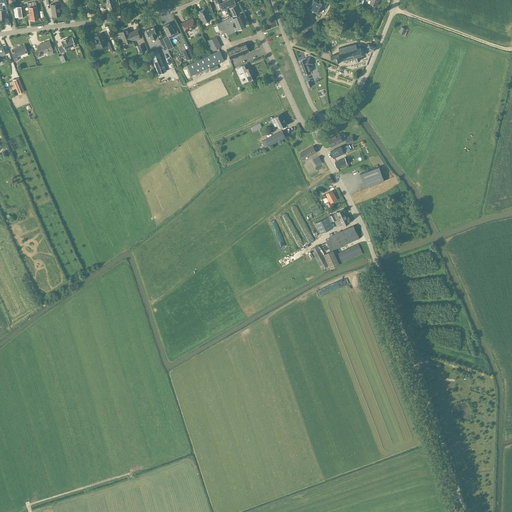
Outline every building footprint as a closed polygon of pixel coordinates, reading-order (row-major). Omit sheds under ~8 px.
[(100,0),(102,7),(107,5),(108,10),(115,8),(114,2),(117,1),(116,0),(100,0)] [(220,9),(221,10),(235,3),(233,0),(228,0),(220,4),(217,5),(219,10),(220,9)] [(324,0),(324,1),(321,0),(319,0),(319,1),(317,0),(304,0),(303,2),(309,5),(308,7),(312,9),(312,10),(314,11),(314,10),(318,13),(322,5),(325,7),(328,2),(324,0)] [(38,18),(37,6),(36,2),(27,3),(28,8),(30,20),(38,18)] [(52,17),(61,15),(59,3),(51,5),(52,17)] [(232,16),(240,13),(236,4),(225,9),(228,16),(232,14),(232,16)] [(24,6),(13,7),(14,17),(25,16),(24,6)] [(202,24),(210,20),(205,9),(198,12),(201,18),(199,19),(202,24)] [(237,29),(245,26),(240,14),(232,18),(231,17),(217,24),(221,33),(225,31),(226,35),(237,30),(237,29)] [(192,18),(181,23),(183,26),(182,27),(183,29),(184,29),(185,32),(189,30),(189,31),(191,31),(192,31),(193,29),(193,28),(196,27),(192,18)] [(169,39),(179,34),(174,24),(171,26),(170,23),(163,26),(167,36),(169,39)] [(154,27),(145,30),(148,36),(149,36),(151,40),(157,38),(155,33),(156,33),(154,27)] [(135,41),(140,39),(137,30),(129,33),(127,29),(119,32),(124,44),(135,40),(135,41)] [(98,48),(107,44),(110,51),(115,50),(111,40),(106,42),(103,33),(95,36),(98,42),(96,43),(98,48)] [(173,47),(169,39),(167,36),(162,38),(168,50),(173,47)] [(212,39),(206,41),(211,52),(221,47),(216,37),(212,39)] [(65,49),(75,45),(72,38),(61,42),(63,46),(58,47),(61,53),(65,51),(65,49)] [(41,54),(52,50),(49,41),(37,45),(39,50),(36,52),(38,58),(42,56),(41,54)] [(230,60),(235,58),(249,52),(245,43),(226,50),(230,60)] [(361,46),(361,47),(357,48),(357,44),(356,43),(356,44),(351,45),(351,44),(350,44),(351,45),(347,46),(347,45),(347,46),(343,47),(343,46),(342,47),(343,47),(339,48),(338,48),(339,49),(340,53),(338,53),(338,54),(331,56),(332,61),(338,59),(340,59),(340,60),(341,60),(342,60),(342,61),(343,61),(343,60),(346,59),(347,60),(347,59),(350,58),(351,59),(352,59),(351,58),(354,57),(355,58),(356,62),(361,61),(359,57),(360,57),(360,56),(363,55),(363,56),(364,55),(363,55),(364,52),(365,53),(365,52),(364,49),(365,48),(364,48),(361,47),(361,46)] [(366,49),(373,52),(375,46),(369,43),(366,49)] [(17,57),(28,52),(25,44),(14,49),(15,53),(12,55),(15,61),(18,60),(17,57)] [(145,51),(142,44),(137,46),(140,53),(145,51)] [(166,71),(157,49),(149,52),(158,74),(166,71)] [(183,51),(187,60),(192,57),(188,49),(183,51)] [(191,76),(224,61),(219,51),(186,65),(191,76)] [(309,66),(313,64),(311,57),(306,58),(299,60),(304,74),(311,72),(309,66)] [(247,63),(240,67),(243,73),(246,81),(248,81),(256,77),(251,66),(249,67),(247,63)] [(275,127),(277,126),(279,129),(287,125),(281,114),(273,118),(275,122),(273,123),(275,127)] [(269,145),(286,136),(282,130),(266,139),(269,145)] [(340,134),(328,139),(331,147),(343,141),(340,134)] [(303,159),(317,152),(313,146),(300,153),(303,159)] [(334,158),(345,153),(341,146),(330,151),(334,158)] [(317,166),(323,163),(319,156),(313,159),(317,166)] [(338,169),(348,164),(345,158),(335,162),(338,169)] [(365,188),(384,181),(379,167),(360,174),(365,188)] [(327,198),(329,202),(327,203),(329,207),(332,205),(331,203),(337,200),(332,191),(326,194),(328,198),(327,198)] [(349,223),(343,210),(337,212),(330,216),(333,221),(340,218),(343,226),(349,223)] [(328,216),(315,223),(320,233),(333,227),(328,216)] [(326,241),(331,252),(324,255),(318,245),(311,249),(321,269),(328,265),(330,269),(363,254),(358,244),(335,254),(333,251),(359,238),(354,225),(330,236),(331,239),(326,241)] [(348,279),(328,286),(329,290),(327,291),(327,292),(349,284),(348,279)]
